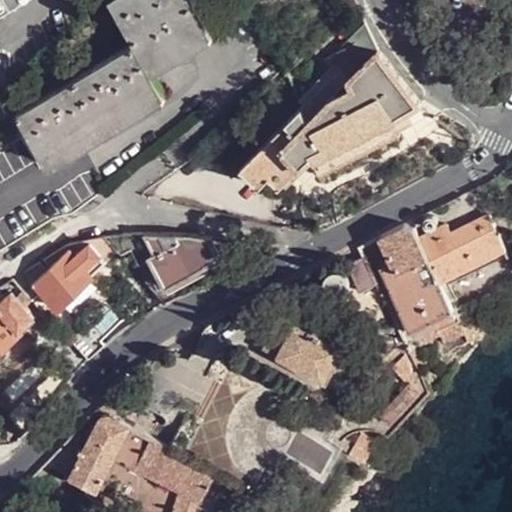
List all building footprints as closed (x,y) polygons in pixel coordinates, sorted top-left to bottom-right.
[(112,0),(137,40),(149,62),(210,25),(194,0),(112,0)] [(311,118),(381,48),(374,35),(367,21),(345,43),(346,47),(327,58),(331,66),(336,64),(339,69),(311,97),(304,104),(311,118)] [(210,25),(149,62),(155,71),(215,36),(210,25)] [(46,156),(164,85),(155,71),(149,62),(137,40),(20,111),(46,156)] [(423,100),(381,48),(311,118),(304,104),(244,166),(262,183),(271,174),(281,184),(312,154),(314,158),(393,118),(408,109),(423,100)] [(311,97),(296,66),(289,74),(304,104),(311,97)] [(168,92),(164,85),(46,156),(49,162),(51,161),(53,165),(167,96),(166,93),(168,92)] [(400,134),(393,118),(314,158),(321,175),(400,134)] [(430,215),(432,216),(434,216),(436,216),(438,215),(439,213),(440,212),(440,210),(440,208),(439,206),(437,205),(435,204),(433,204),(431,204),(429,205),(428,207),(427,209),(428,211),(428,213),(430,215)] [(422,237),(443,279),(508,248),(490,214),(453,231),(445,236),(440,228),(422,237)] [(450,223),(440,228),(445,236),(453,231),(450,223)] [(438,322),(459,311),(443,279),(422,237),(416,226),(403,224),(392,230),(381,236),(391,256),(398,271),(393,275),(399,292),(395,295),(413,329),(415,330),(418,331),(420,332),(422,332),(426,332),(428,331),(429,330),(432,329),(434,328),(435,327),(435,326),(436,325),(437,323),(438,322)] [(148,281),(165,302),(181,294),(173,281),(221,256),(215,245),(209,234),(188,230),(152,230),(107,235),(117,249),(122,253),(133,248),(140,259),(150,254),(162,274),(151,278),(148,281)] [(108,258),(117,249),(107,235),(88,240),(91,241),(108,258)] [(108,258),(91,241),(78,253),(71,247),(54,261),(48,255),(26,268),(45,288),(39,294),(44,300),(50,294),(61,307),(95,274),(94,273),(101,265),(108,258)] [(361,285),(378,277),(365,251),(348,259),(361,285)] [(140,259),(151,278),(162,274),(150,254),(140,259)] [(386,276),(393,275),(398,271),(391,256),(384,259),(386,263),(381,266),(386,276)] [(330,295),(335,297),(336,297),(343,297),(347,294),(352,285),(349,275),(341,270),(332,272),(326,279),(326,290),(330,295)] [(386,276),(395,295),(399,292),(393,275),(386,276)] [(25,302),(32,296),(24,288),(18,294),(25,302)] [(25,302),(18,294),(13,289),(0,301),(0,351),(12,340),(37,315),(25,302)] [(471,336),(491,326),(479,303),(459,311),(468,329),(471,336)] [(448,340),(468,329),(459,311),(438,322),(437,323),(436,325),(435,326),(435,327),(434,328),(432,329),(429,330),(428,331),(426,332),(422,332),(427,341),(444,333),(448,340)] [(264,346),(324,379),(339,346),(324,338),(325,334),(313,328),(311,330),(280,315),(272,331),(264,346)] [(74,341),(90,359),(104,344),(89,329),(74,341)] [(414,367),(406,352),(394,365),(405,376),(414,367)] [(73,432),(45,463),(100,490),(116,458),(179,491),(172,511),(202,511),(206,501),(203,499),(219,469),(113,417),(110,416),(108,416),(106,416),(103,418),(100,421),(95,432),(87,428),(82,437),(73,432)] [(352,452),(365,461),(377,440),(365,432),(352,452)]
